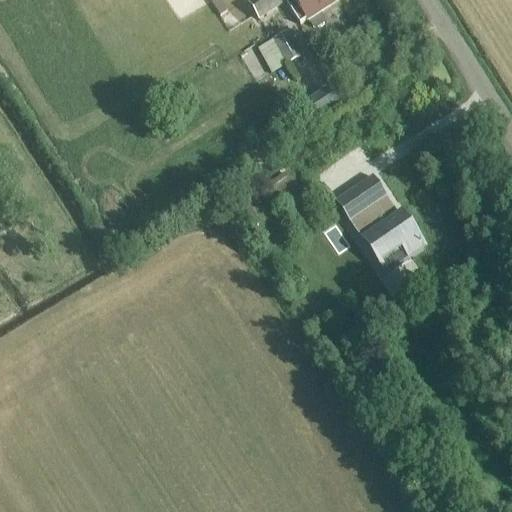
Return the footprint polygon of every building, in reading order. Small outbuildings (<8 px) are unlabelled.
[(219,0),(214,0),(210,3),(220,17),(227,12),(219,0)] [(280,0),(259,0),(248,8),(259,24),(285,7),(280,0)] [(336,0),(295,0),(292,2),(306,25),(307,24),(312,32),(317,33),(323,29),(324,24),(319,16),(339,4),(336,0)] [(257,52),(270,75),(302,57),(288,34),(257,52)] [(329,89),(301,107),(311,122),(338,104),(329,89)] [(335,204),(349,225),(353,222),(364,239),(361,241),(378,267),(401,251),(408,261),(426,249),(412,228),(408,231),(373,178),(335,204)]
